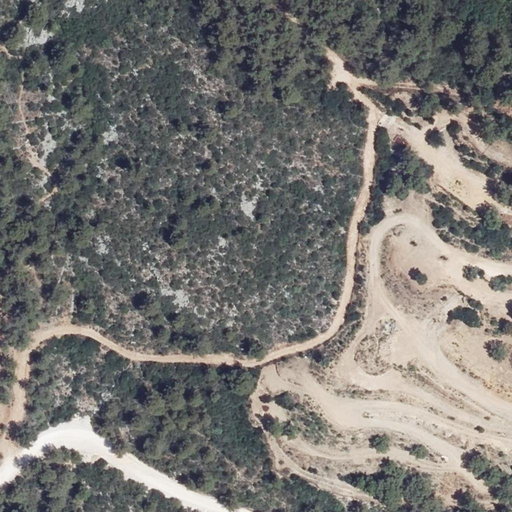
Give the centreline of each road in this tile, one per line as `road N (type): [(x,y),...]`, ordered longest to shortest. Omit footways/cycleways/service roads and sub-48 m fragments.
road 1 (track): [(11,470),(27,343),(57,326),(142,355),(256,362),(330,334),(369,168),(367,102),(288,12),(287,0)]
road 2 (unclassified): [(0,480),(52,437),(83,436),(184,492),(246,511)]
road 3 (track): [(367,102),(414,130),(467,121),(475,137),(511,158)]
road 4 (track): [(352,81),(446,88),(511,111)]
